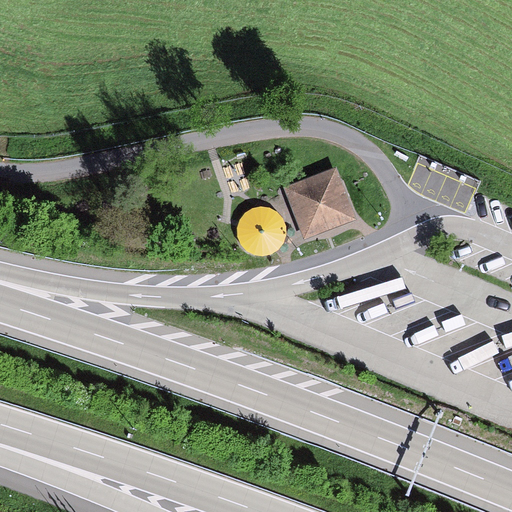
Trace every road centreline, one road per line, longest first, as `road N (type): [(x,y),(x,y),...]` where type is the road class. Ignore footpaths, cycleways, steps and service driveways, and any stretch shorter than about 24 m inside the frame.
road 1 (motorway): [(511,490),(0,302)]
road 2 (motorway): [(0,425),(256,511)]
road 3 (motorway): [(251,293),(152,296),(0,273)]
road 4 (motorway): [(0,453),(141,511)]
